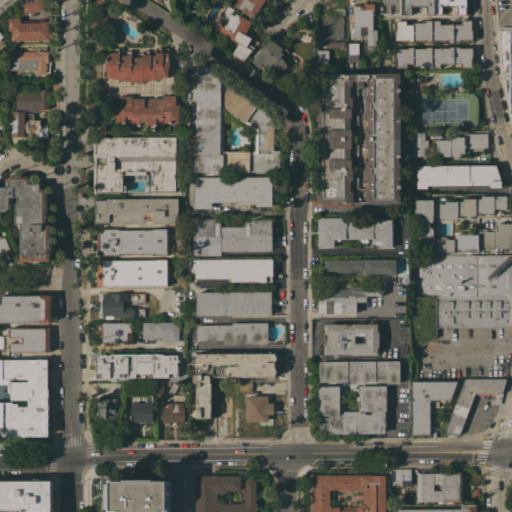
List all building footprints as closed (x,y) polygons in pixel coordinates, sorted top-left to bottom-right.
[(20,5),(37,0),(41,0),(44,9),(23,15),(20,5)] [(264,0),(257,11),(252,19),(248,17),(249,16),(241,11),(242,10),(233,5),(236,0),(264,0)] [(411,14),(403,15),(403,0),(466,0),(466,6),(466,14),(457,14),(457,5),(442,5),(442,14),(426,14),(426,6),(411,6),(411,14)] [(244,34),(258,42),(243,60),(232,54),(238,43),(230,39),(230,38),(214,29),(220,19),(221,20),(223,17),(222,16),(222,14),(218,12),(223,3),(234,9),(232,12),(237,14),(238,14),(251,22),(244,34)] [(377,29),(377,44),(371,44),(371,48),(362,48),(362,43),(360,40),(360,37),(353,37),(352,5),(363,5),(363,3),(374,3),(374,10),(372,10),(372,12),(374,12),(374,14),(372,14),(373,29),(377,29)] [(6,17),(20,17),(20,22),(23,22),(41,22),(41,21),(50,21),(50,40),(12,40),(12,31),(8,31),(8,23),(6,23),(6,17)] [(413,24),(413,23),(424,22),(423,21),(439,20),(439,24),(460,24),(460,20),(471,20),(471,30),(472,30),(472,40),(459,40),(459,41),(448,41),(448,40),(431,39),(431,41),(425,41),(425,40),(413,40),(413,41),(407,41),(407,40),(394,40),(394,30),(395,30),(395,20),(405,20),(405,24),(413,24)] [(511,29),(511,120),(501,66),(499,30),(511,29)] [(255,70),(248,64),(272,37),(290,52),(274,71),(262,62),(255,70)] [(346,61),(346,42),(358,42),(358,60),(356,60),(356,61),(346,61)] [(107,78),(107,67),(105,67),(105,62),(106,59),(107,57),(107,52),(114,52),(114,48),(119,48),(120,55),(127,54),(127,50),(132,50),(132,57),(139,57),(139,52),(143,52),(143,51),(149,50),(149,55),(152,55),(156,55),(156,48),(168,47),(169,60),(170,60),(170,67),(169,67),(169,69),(171,69),(171,77),(162,77),(162,78),(156,78),(156,80),(150,80),(150,81),(144,81),(144,83),(138,83),(138,82),(131,82),(131,81),(126,81),(125,80),(119,80),(119,79),(113,79),(113,78),(107,78)] [(407,47),(413,47),(413,48),(425,48),(425,47),(432,47),(432,48),(448,48),(448,47),(459,47),(459,48),(472,48),(472,57),(471,57),(471,67),(460,67),(460,64),(440,64),(440,68),(424,67),(424,66),(413,66),(413,64),(406,64),(406,68),(395,68),(395,58),(394,58),(394,48),(407,48),(407,47)] [(328,68),(326,68),(326,70),(322,70),(322,69),(317,69),(317,49),(328,49),(328,68)] [(48,51),(48,60),(50,60),(50,64),(50,72),(45,72),(45,75),(42,75),(42,73),(39,73),(39,72),(35,73),(35,70),(28,70),(28,71),(25,71),(25,70),(9,70),(9,64),(10,64),(10,57),(17,56),(17,51),(36,51),(36,50),(39,50),(39,51),(48,51)] [(195,146),(197,146),(197,59),(221,78),(221,79),(230,84),(265,109),(265,108),(274,113),(274,150),(280,150),(280,171),(195,171),(195,146)] [(318,202),(312,202),(311,202),(311,200),(317,200),(316,199),(316,194),(318,192),(318,177),(316,175),(315,171),(315,169),(315,167),(318,161),(317,145),(316,140),(316,133),(318,131),(318,116),(316,113),(316,101),(318,99),(317,84),(316,83),(316,73),(369,74),(369,75),(376,74),(376,73),(400,73),(401,203),(366,203),(366,193),(368,193),(368,190),(358,190),(358,204),(352,204),(352,205),(323,205),(318,202)] [(20,93),(20,91),(39,92),(39,89),(49,89),(49,109),(20,109),(20,108),(16,108),(16,93),(20,93)] [(121,96),(134,96),(134,98),(145,98),(145,99),(164,99),(164,96),(180,96),(180,104),(181,104),(181,122),(164,122),(164,124),(157,125),(157,127),(141,128),(141,125),(133,125),(133,122),(126,122),(126,125),(118,125),(117,111),(116,112),(116,104),(117,104),(117,97),(121,96)] [(39,119),(40,139),(17,140),(17,142),(9,142),(9,136),(11,136),(11,126),(10,126),(10,119),(11,119),(11,111),(24,111),(24,113),(29,113),(29,119),(39,119)] [(427,148),(424,148),(424,155),(425,155),(425,161),(417,161),(417,162),(410,162),(410,147),(411,147),(411,141),(412,141),(411,132),(424,132),(424,140),(427,140),(427,148)] [(450,139),(450,137),(463,137),(463,134),(487,133),(488,147),(464,148),(464,153),(460,153),(460,156),(450,156),(450,155),(436,156),(436,139),(450,139)] [(127,192),(98,191),(98,193),(95,193),(95,187),(95,154),(94,154),(94,146),(95,146),(95,136),(120,137),(120,136),(139,137),(142,137),(142,136),(177,136),(177,181),(179,181),(179,186),(177,186),(177,191),(150,191),(150,192),(146,192),(146,185),(150,185),(150,171),(147,171),(147,175),(126,175),(126,171),(124,171),(123,185),(127,186),(127,192)] [(496,165),(500,180),(502,180),(501,187),(488,186),(488,184),(427,185),(427,188),(416,188),(416,165),(496,165)] [(33,261),(22,261),(21,224),(16,224),(16,203),(18,203),(18,197),(9,197),(10,209),(6,209),(6,211),(2,211),(0,204),(0,187),(6,187),(6,179),(11,176),(25,175),(30,178),(30,184),(39,183),(39,189),(46,189),(47,224),(50,224),(51,260),(39,261),(39,264),(33,262),(33,261)] [(272,206),(257,206),(257,202),(212,202),(212,208),(196,208),(196,177),(272,177),(272,206)] [(439,203),(445,203),(445,201),(463,201),(463,198),(481,198),(481,196),(494,196),(494,199),(496,199),(496,196),(507,196),(507,207),(506,208),(505,208),(494,209),(494,210),(493,212),(492,212),(491,212),(488,212),(476,213),(475,214),(474,215),(458,215),(457,217),(456,217),(455,218),(439,217),(439,203)] [(178,198),(178,212),(178,223),(154,223),(154,224),(95,224),(95,198),(178,198)] [(433,199),(433,218),(433,219),(432,221),(432,227),(433,228),(433,229),(433,243),(437,242),(437,239),(454,239),(454,236),(454,235),(455,235),(477,234),(478,232),(496,231),(496,224),(496,223),(497,223),(511,223),(511,248),(483,249),(483,254),(478,254),(478,252),(437,252),(437,250),(433,250),(433,252),(416,252),(416,231),(421,231),(421,218),(415,218),(415,199),(433,199)] [(392,247),(375,248),(375,244),(371,244),(371,240),(372,240),(372,238),(368,238),(368,240),(349,240),(349,238),(345,238),(340,238),(340,241),(334,241),(334,247),(318,247),(318,217),(373,216),(373,218),(378,218),(379,219),(392,219),(392,247)] [(217,226),(247,226),(247,224),(250,224),(250,220),(273,219),(272,251),(222,251),(222,255),(194,255),(195,218),(217,218),(217,226)] [(118,228),(118,229),(152,229),(152,228),(167,228),(167,255),(153,255),(153,253),(118,254),(118,255),(98,255),(98,251),(97,251),(97,234),(98,234),(98,229),(118,228)] [(9,248),(0,251),(0,235),(1,238),(4,236),(9,248)] [(511,295),(436,295),(412,295),(412,266),(420,260),(433,254),(479,255),(511,254),(511,295)] [(273,258),(273,275),(272,275),(272,282),(268,282),(268,281),(267,281),(267,282),(260,282),(260,280),(232,281),(232,278),(196,278),(196,259),(273,258)] [(167,259),(167,285),(97,286),(97,276),(92,276),(92,270),(97,270),(97,260),(167,259)] [(396,259),(396,274),(389,274),(389,273),(367,273),(367,270),(358,270),(358,272),(332,272),(332,270),(325,270),(325,259),(396,259)] [(356,304),(358,304),(358,312),(357,312),(357,313),(318,313),(318,312),(317,312),(318,304),(318,296),(331,296),(331,288),(348,288),(348,286),(384,286),(384,293),(382,293),(382,296),(367,296),(367,301),(356,301),(356,304)] [(271,291),(271,315),(197,315),(196,292),(271,291)] [(111,296),(111,294),(145,293),(145,304),(130,305),(130,308),(144,308),(144,317),(128,317),(128,319),(119,319),(119,317),(114,317),(114,318),(105,318),(105,317),(103,317),(102,296),(111,296)] [(0,296),(51,295),(51,322),(0,322),(0,296)] [(511,326),(436,326),(436,295),(511,295),(511,326)] [(179,341),(168,341),(168,339),(146,339),(146,342),(143,342),(143,338),(143,322),(179,321),(179,341)] [(131,322),(131,339),(127,339),(127,342),(102,342),(102,335),(98,335),(98,329),(102,329),(102,322),(131,322)] [(232,324),(232,323),(267,322),(268,343),(224,343),(224,340),(197,340),(197,325),(232,324)] [(352,355),(352,354),(324,354),(324,346),(323,346),(323,333),(324,333),(324,324),(352,324),(377,324),(377,332),(379,332),(379,347),(378,347),(378,355),(352,355)] [(49,328),(49,352),(9,352),(9,343),(17,343),(17,337),(9,337),(9,328),(49,328)] [(107,354),(107,355),(109,355),(110,354),(158,353),(158,354),(162,354),(164,355),(177,355),(177,359),(179,359),(179,361),(177,361),(177,376),(154,377),(154,373),(150,373),(150,374),(145,374),(145,377),(97,378),(97,373),(96,373),(95,359),(99,358),(99,355),(99,354),(107,354)] [(211,376),(211,385),(213,385),(213,390),(211,390),(211,396),(213,396),(212,403),(211,403),(211,411),(213,411),(212,417),(201,417),(201,418),(196,418),(196,416),(192,416),(192,411),(195,411),(195,410),(196,410),(196,385),(196,384),(195,383),(195,381),(194,381),(193,376),(195,375),(195,374),(196,372),(196,354),(275,353),(275,355),(277,355),(277,360),(275,360),(275,361),(276,361),(276,367),(275,367),(275,368),(277,369),(277,373),(275,373),(275,376),(273,376),(273,377),(266,377),(266,376),(260,376),(260,377),(249,377),(249,376),(247,376),(247,378),(243,378),(243,376),(238,376),(238,378),(217,378),(217,376),(211,376)] [(0,360),(2,360),(48,359),(48,388),(49,425),(49,436),(3,436),(3,434),(0,434),(0,360)] [(387,383),(387,381),(358,381),(355,384),(344,384),(341,381),(319,381),(319,361),(400,361),(400,383),(387,383)] [(498,404),(489,404),(492,395),(476,395),(472,405),(470,405),(466,417),(467,417),(461,433),(443,434),(464,378),(506,378),(498,404)] [(252,381),(252,391),(239,391),(239,380),(252,381)] [(163,393),(163,395),(156,395),(155,383),(170,381),(170,385),(163,386),(164,393),(163,393)] [(436,435),(436,436),(435,437),(434,437),(433,436),(433,430),(430,430),(430,434),(411,434),(411,381),(456,381),(449,400),(447,399),(429,399),(429,414),(431,414),(431,418),(430,419),(430,427),(436,427),(436,434),(436,435)] [(177,384),(172,393),(168,391),(173,382),(177,384)] [(386,411),(385,411),(385,427),(385,433),(373,433),(373,434),(365,434),(365,433),(320,433),(319,415),(318,415),(318,386),(339,386),(339,411),(360,411),(360,412),(365,412),(365,414),(371,414),(371,411),(359,411),(358,385),(386,385),(386,411)] [(274,413),(268,414),(268,421),(246,421),(246,402),(244,402),(244,392),(257,391),(257,396),(268,395),(268,403),(274,403),(274,413)] [(185,422),(176,422),(176,424),(171,424),(171,422),(163,422),(163,402),(172,402),(172,394),(183,394),(183,408),(185,408),(185,422)] [(117,407),(115,407),(115,428),(108,428),(109,423),(102,422),(102,420),(98,420),(98,415),(97,415),(97,412),(98,411),(98,399),(100,399),(100,395),(108,396),(108,398),(117,398),(117,407)] [(153,403),(153,422),(131,422),(131,403),(153,403)] [(411,480),(411,485),(401,485),(402,484),(396,485),(396,486),(389,486),(389,469),(411,469),(411,480)] [(416,487),(417,487),(417,473),(445,473),(445,474),(461,474),(461,501),(444,502),(444,501),(421,501),(421,502),(416,502),(416,487)] [(312,511),(312,474),(385,475),(385,511),(312,511)] [(240,490),(227,490),(227,492),(217,492),(217,503),(226,503),(243,503),(243,492),(245,492),(245,479),(252,479),(252,478),(257,478),(257,483),(256,483),(256,511),(196,511),(196,475),(240,475),(240,490)] [(39,481),(52,481),(52,482),(52,511),(23,511),(22,511),(22,509),(14,509),(14,511),(8,511),(8,509),(5,509),(5,511),(0,511),(0,482),(33,482),(33,478),(39,478),(39,481)] [(99,511),(110,511),(110,509),(108,509),(108,483),(110,483),(110,480),(170,479),(170,511),(99,511)]
